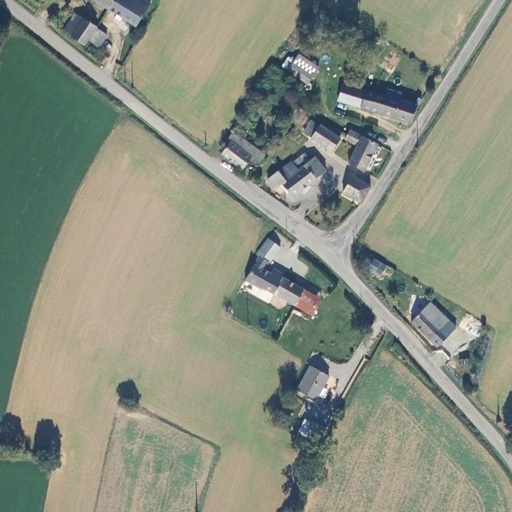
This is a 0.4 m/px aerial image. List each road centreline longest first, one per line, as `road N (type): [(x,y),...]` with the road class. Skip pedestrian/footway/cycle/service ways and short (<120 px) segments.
road 1 (unclassified): [(323,250),(2,0)]
road 2 (unclassified): [(323,250),(354,226),(497,0)]
road 3 (unclassified): [(511,455),(323,250)]
